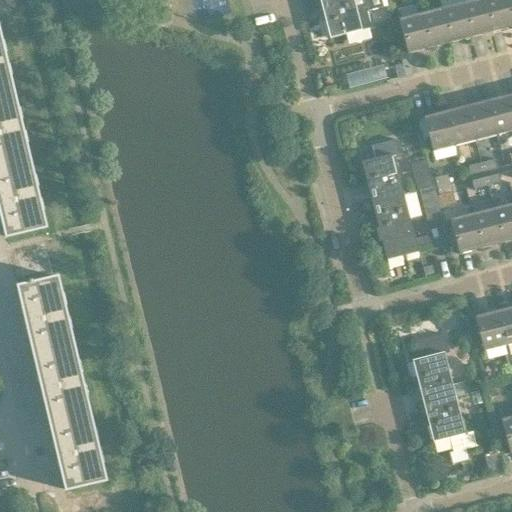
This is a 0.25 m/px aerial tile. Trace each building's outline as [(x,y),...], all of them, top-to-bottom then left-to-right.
[(319,0),(329,39),(370,28),(366,11),(383,6),(381,0),(319,0)] [(471,38),(492,33),(483,0),(473,0),(462,3),(471,38)] [(511,25),(505,0),(483,0),(492,33),(511,27),(511,25)] [(462,3),(441,8),(450,43),(471,38),(462,3)] [(420,14),(429,49),(450,43),(441,8),(420,14)] [(429,49),(420,14),(398,19),(407,54),(429,49)] [(0,96),(13,94),(0,39),(0,96)] [(384,63),(347,74),(350,86),(387,76),(384,63)] [(401,65),(395,67),(397,78),(404,77),(401,65)] [(0,96),(0,167),(29,161),(13,94),(0,96)] [(496,136),(511,131),(511,112),(508,96),(487,101),(496,136)] [(487,101),(466,106),(475,141),(496,136),(487,101)] [(454,147),(475,141),(466,106),(445,112),(454,147)] [(432,152),(454,147),(445,112),(423,117),(432,152)] [(361,163),(371,203),(403,195),(392,155),(361,163)] [(494,160),(481,163),(483,172),(496,169),(494,160)] [(45,228),(29,161),(0,167),(0,216),(5,238),(45,228)] [(483,172),(481,163),(467,167),(469,176),(483,172)] [(438,196),(452,193),(447,175),(434,178),(438,196)] [(498,175),(484,178),(487,187),(500,184),(498,175)] [(473,190),(487,187),(484,178),(471,182),(473,190)] [(433,188),(418,191),(426,222),(441,219),(433,188)] [(417,253),(403,195),(371,203),(386,261),(417,253)] [(501,244),(511,241),(511,203),(492,209),(501,244)] [(480,249),(501,244),(492,209),(471,214),(480,249)] [(458,255),(480,249),(471,214),(449,220),(458,255)] [(416,222),(419,247),(429,246),(426,220),(416,222)] [(33,356),(73,346),(56,278),(32,283),(31,280),(27,281),(28,284),(17,287),(33,356)] [(511,307),(496,311),(505,346),(511,344),(511,307)] [(459,308),(446,312),(449,323),(462,319),(459,308)] [(505,346),(496,311),(474,317),(483,352),(505,346)] [(422,402),(453,394),(443,354),(448,353),(443,337),(417,343),(421,359),(411,361),(422,402)] [(73,346),(33,356),(49,423),(88,414),(73,346)] [(483,378),(486,387),(499,384),(498,381),(497,375),(483,378)] [(499,384),(486,387),(488,396),(502,393),(500,387),(499,384)] [(464,434),(453,394),(422,402),(432,442),(449,438),(452,452),(475,446),(471,432),(464,434)] [(88,414),(49,423),(65,491),(104,481),(88,414)] [(511,453),(511,416),(500,420),(509,455),(511,453)]
